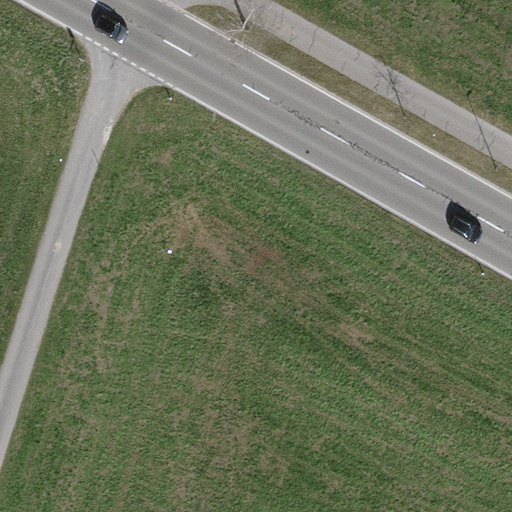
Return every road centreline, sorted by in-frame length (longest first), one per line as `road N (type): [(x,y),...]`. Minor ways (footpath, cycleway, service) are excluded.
road 1 (secondary): [(511,236),(91,0)]
road 2 (track): [(129,21),(0,430)]
